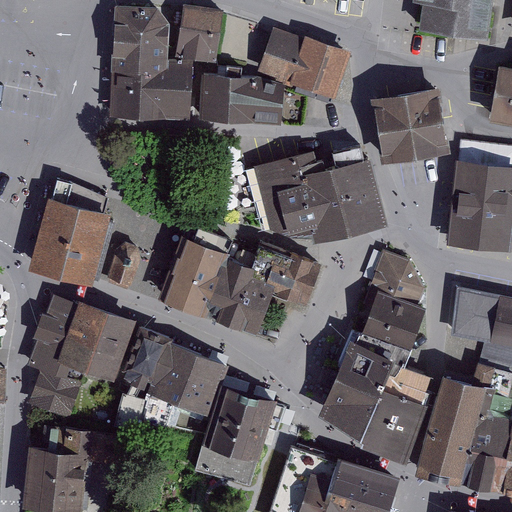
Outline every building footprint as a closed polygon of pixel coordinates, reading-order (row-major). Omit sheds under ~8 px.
[(422,0),(419,27),(487,36),(492,0),(422,0)] [(184,1),(176,53),(216,60),(224,7),(184,1)] [(111,68),(112,68),(161,69),(169,65),(169,57),(170,20),(157,8),(119,6),(116,8),(114,50),(112,51),(111,68)] [(275,24),(259,68),(277,75),(276,78),(296,85),(297,82),(334,95),(351,49),(305,32),(304,35),(275,24)] [(112,68),(110,114),(191,118),(193,57),(169,57),(169,65),(161,69),(112,68)] [(511,63),(499,61),(489,118),(511,121),(511,63)] [(202,71),(200,117),(304,124),(307,95),(285,88),(285,82),(257,73),(202,71)] [(440,84),(371,95),(382,161),(451,149),(449,134),(447,134),(441,97),(442,97),(440,84)] [(456,156),(446,241),(511,248),(511,144),(462,139),(460,156),(456,156)] [(314,148),(254,164),(271,228),(290,234),(313,230),(315,239),(390,223),(370,156),(365,156),(361,143),(333,149),(336,162),(326,165),(324,157),(317,158),(314,148)] [(49,194),(28,267),(93,283),(112,210),(105,208),(109,195),(58,176),(52,195),(49,194)] [(183,232),(160,295),(205,312),(227,253),(229,249),(228,248),(232,236),(199,224),(195,236),(183,232)] [(116,247),(107,277),(109,277),(108,282),(129,288),(130,284),(132,285),(141,256),(137,244),(125,239),(116,247)] [(307,302),(322,260),(292,250),(291,252),(260,241),(252,262),(255,263),(253,272),(276,281),(273,289),(307,302)] [(370,283),(420,302),(425,288),(410,258),(383,247),(370,283)] [(252,262),(227,253),(205,312),(257,332),(273,289),(276,281),(253,272),(255,263),(252,262)] [(426,304),(420,302),(370,283),(364,301),(371,303),(362,329),(398,342),(411,347),(426,304)] [(511,294),(457,283),(451,332),(486,339),(480,360),(511,369),(511,294)] [(78,300),(53,291),(47,310),(43,308),(33,335),(37,337),(28,363),(41,367),(29,400),(69,414),(86,367),(114,377),(136,316),(79,296),(78,300)] [(174,335),(139,322),(119,377),(131,381),(127,390),(123,389),(115,422),(139,427),(140,420),(148,389),(152,380),(155,381),(172,339),(174,335)] [(352,336),(319,411),(363,436),(398,342),(362,329),(362,331),(360,330),(357,338),(352,336)] [(227,361),(172,339),(155,381),(152,380),(148,389),(140,420),(166,427),(174,400),(208,413),(227,361)] [(411,347),(398,342),(363,436),(362,440),(407,461),(428,401),(421,399),(428,377),(404,367),(411,347)] [(444,370),(415,470),(462,480),(488,383),(496,385),(495,392),(509,396),(511,378),(511,369),(480,360),(477,359),(473,378),(444,370)] [(277,397),(222,381),(197,467),(251,483),(258,458),(260,458),(269,428),(278,430),(286,405),(275,402),(277,397)] [(488,383),(462,480),(498,487),(511,422),(511,415),(505,414),(509,396),(495,392),(496,385),(488,383)] [(511,422),(498,487),(498,489),(511,490),(511,422)] [(43,443),(29,442),(22,504),(81,511),(87,456),(117,459),(120,431),(45,423),(43,443)] [(388,511),(401,473),(338,453),(338,456),(291,441),(268,511),(388,511)]
